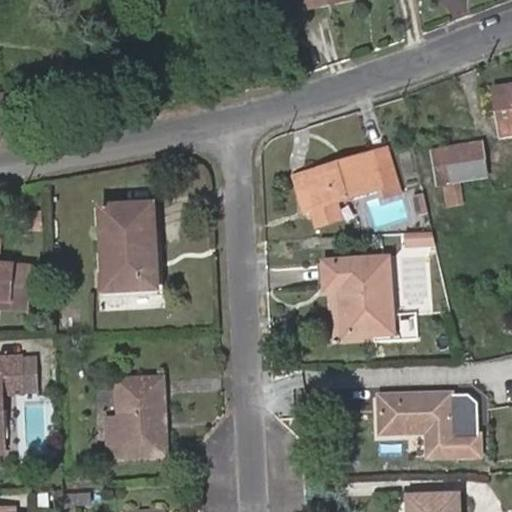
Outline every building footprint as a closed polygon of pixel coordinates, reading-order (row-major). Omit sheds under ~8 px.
[(511,86),(494,90),(501,136),(511,133),(511,86)] [(0,96),(0,139),(19,137),(14,93),(0,96)] [(457,180),(484,175),(480,146),(433,153),(438,184),(445,182),(449,204),(460,202),(457,180)] [(300,197),(305,212),(313,210),(317,224),(341,217),(336,202),(380,189),(381,192),(397,187),(386,150),(333,167),(335,173),(310,181),(314,193),(300,197)] [(333,167),(294,179),(300,197),(314,193),(310,181),(335,173),(333,167)] [(488,198),(484,175),(457,180),(460,202),(488,198)] [(419,214),(427,212),(423,192),(414,194),(419,214)] [(153,206),(101,208),(104,291),(157,289),(153,206)] [(432,232),(406,234),(407,245),(434,243),(432,232)] [(0,302),(29,305),(31,266),(0,263),(0,249),(1,239),(0,239),(0,302)] [(388,261),(324,265),(325,288),(341,288),(343,337),(392,335),(388,261)] [(0,302),(0,310),(28,313),(29,305),(0,302)] [(0,453),(3,454),(1,395),(22,395),(21,361),(0,362),(0,453)] [(164,381),(119,383),(119,421),(108,422),(109,458),(166,455),(164,381)] [(451,438),(449,396),(380,398),(382,434),(428,433),(429,457),(478,455),(478,437),(451,438)] [(457,511),(458,496),(408,497),(408,511),(457,511)]
